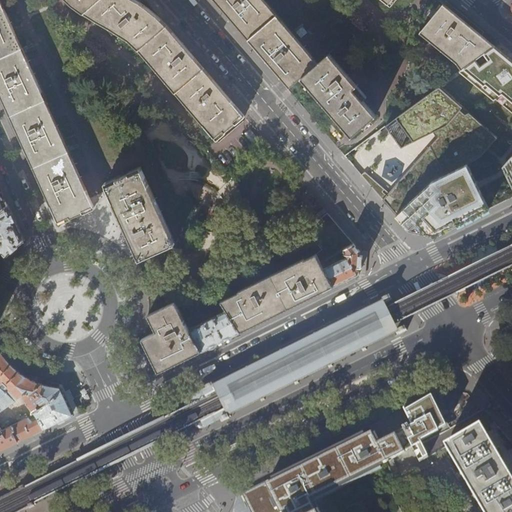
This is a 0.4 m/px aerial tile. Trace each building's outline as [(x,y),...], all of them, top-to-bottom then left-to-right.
[(57,221),(58,223),(64,221),(87,211),(94,208),(90,199),(81,178),(53,116),(30,66),(16,32),(0,0),(0,92),(3,99),(15,127),(29,157),(43,190),(54,213),(57,221)] [(69,0),(76,6),(84,12),(104,25),(128,40),(138,50),(157,71),(173,90),(216,140),(235,123),(244,115),(226,94),(194,57),(161,19),(158,15),(146,3),(139,0),(69,0)] [(340,124),(350,136),(362,126),(376,115),(363,100),(367,96),(329,53),(317,62),(263,0),(214,0),(231,19),(266,59),(290,87),(295,82),(301,77),(305,82),(340,124)] [(456,63),(461,70),(492,47),(475,32),(444,4),(443,4),(437,11),(433,9),(427,15),(431,18),(419,32),(456,63)] [(511,114),(511,63),(511,64),(492,47),(461,70),(459,71),(493,100),(496,101),(511,114)] [(475,215),(489,208),(467,164),(481,157),(498,138),(438,86),(385,126),(401,147),(435,142),(441,147),(386,196),(365,172),(361,176),(380,197),(384,201),(391,194),(395,199),(388,205),(397,216),(399,218),(410,230),(435,235),(445,230),(475,215)] [(160,208),(142,169),(130,174),(129,173),(118,178),(118,180),(107,185),(109,191),(110,193),(111,195),(114,201),(110,203),(122,229),(130,246),(133,245),(140,259),(158,251),(175,242),(160,208)] [(24,240),(15,220),(8,205),(5,207),(0,210),(0,248),(6,256),(10,251),(14,247),(19,243),(24,240)] [(332,282),(321,263),(329,258),(335,254),(354,243),(349,238),(335,221),(327,212),(306,230),(322,249),(305,259),(304,258),(239,290),(240,292),(221,301),(222,303),(240,331),(247,328),(264,320),(268,318),(283,310),(301,301),(322,291),(334,285),(332,282)] [(329,258),(321,263),(332,282),(334,285),(347,279),(358,273),(360,251),(354,243),(349,246),(335,254),(338,260),(330,265),(328,262),(330,260),(329,258)] [(384,304),(392,300),(392,299),(391,296),(390,296),(390,295),(381,299),(382,300),(380,301),(382,305),(352,319),(350,316),(346,318),(348,321),(318,336),(316,332),(312,334),(314,338),(284,353),(282,349),(279,351),(280,355),(250,369),(249,366),(245,368),(246,371),(217,386),(215,383),(213,384),(213,383),(204,387),(205,388),(204,388),(205,390),(190,397),(187,398),(186,401),(190,408),(179,414),(176,409),(165,415),(161,416),(164,422),(162,423),(165,428),(168,434),(170,433),(172,439),(176,437),(175,437),(180,434),(182,433),(187,431),(185,426),(194,421),(197,426),(200,428),(205,428),(220,420),(221,422),(222,422),(230,418),(230,417),(231,417),(230,413),(260,398),(262,402),(265,400),(263,396),(293,381),(295,385),(299,383),(297,379),(327,364),(329,368),(333,366),(331,363),(361,348),(363,352),(367,350),(365,346),(395,331),(397,335),(399,334),(399,335),(407,330),(406,326),(405,326),(405,325),(397,330),(394,324),(386,308),(384,304)] [(182,360),(203,350),(193,336),(188,324),(176,301),(149,314),(153,322),(157,331),(143,338),(146,345),(159,372),(164,369),(177,363),(182,360)] [(192,322),(188,324),(193,336),(203,350),(219,342),(240,331),(222,303),(219,305),(224,312),(194,327),(192,322)] [(0,450),(17,442),(21,440),(56,423),(72,415),(59,388),(55,387),(48,386),(44,384),(34,381),(24,375),(20,372),(15,368),(9,363),(6,359),(2,354),(0,350),(0,450)] [(69,391),(64,393),(72,414),(77,412),(69,391)] [(429,400),(424,402),(438,430),(443,428),(438,418),(439,417),(436,411),(435,412),(429,400)] [(403,431),(378,444),(387,462),(412,449),(418,463),(428,458),(420,440),(438,431),(438,430),(424,402),(423,401),(404,412),(407,417),(411,427),(408,428),(407,426),(402,429),(403,431)] [(511,511),(511,478),(501,461),(489,439),(484,431),(481,426),(474,430),(446,446),(483,511),(511,511)] [(316,511),(311,499),(387,462),(378,444),(373,436),(372,433),(352,443),(325,456),(295,471),(267,484),(266,483),(259,487),(244,494),(247,500),(250,506),(253,511),(316,511)] [(1,498),(7,511),(19,511),(22,511),(26,509),(16,490),(9,494),(1,498)] [(343,501),(346,508),(364,499),(360,493),(343,501)]
